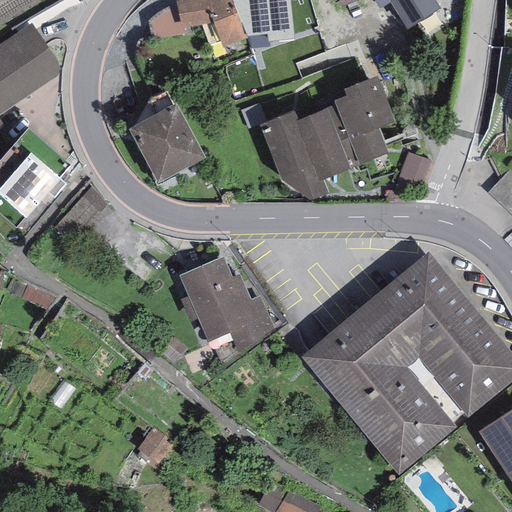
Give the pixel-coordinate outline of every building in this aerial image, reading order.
[(231,0),(182,0),(175,1),(180,29),(213,23),(222,48),(247,39),(246,36),(231,0)] [(290,0),(231,0),(246,36),(267,33),(268,42),(293,39),(290,0)] [(372,0),(379,9),(390,2),(406,29),(440,9),(434,0),(372,0)] [(31,23),(0,44),(0,132),(6,128),(0,118),(0,113),(63,70),(31,23)] [(267,33),(246,36),(247,39),(250,48),(268,46),(268,42),(267,33)] [(345,96),(334,101),(336,105),(359,165),(388,153),(378,128),(395,122),(377,76),(343,90),(345,96)] [(176,104),(128,129),(157,184),(204,159),(176,104)] [(298,120),(295,121),(318,181),(322,179),(359,165),(336,105),(298,120)] [(327,193),(322,179),(318,181),(295,121),(298,120),(294,111),(259,125),(280,180),(310,201),(327,193)] [(69,165),(27,131),(0,161),(0,213),(15,227),(46,191),(58,178),(69,165)] [(433,162),(407,153),(398,177),(425,186),(433,162)] [(511,177),(490,199),(511,220),(511,177)] [(66,185),(58,178),(46,191),(55,198),(66,185)] [(98,188),(56,228),(73,245),(114,206),(98,188)] [(511,382),(511,353),(427,252),(300,357),(398,476),(455,428),(451,423),(463,414),(468,419),(511,382)] [(223,257),(178,276),(187,296),(180,299),(191,323),(196,320),(207,343),(229,333),(236,349),(276,332),(260,296),(251,300),(239,274),(232,277),(223,257)] [(55,296),(12,278),(5,291),(47,310),(55,296)] [(511,409),(478,431),(511,484),(511,409)] [(175,443),(152,427),(137,449),(159,465),(175,443)] [(317,511),(320,508),(269,481),(257,505),(269,511),(317,511)]
